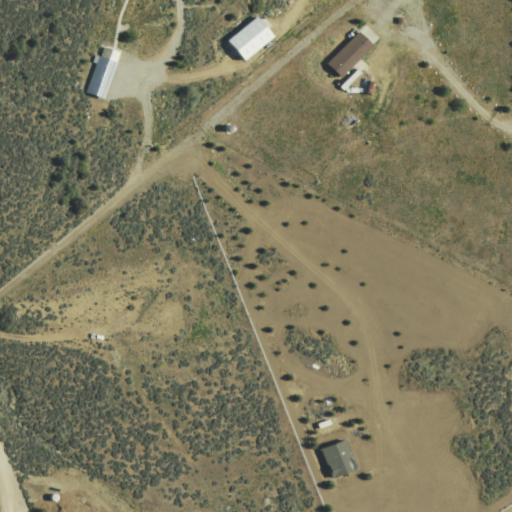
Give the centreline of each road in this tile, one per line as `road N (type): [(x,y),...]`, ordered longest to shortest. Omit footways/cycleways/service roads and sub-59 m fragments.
road 1 (residential): [(0,289),(200,130)]
road 2 (track): [(296,0),(277,38),(233,69),(179,80),(155,75)]
